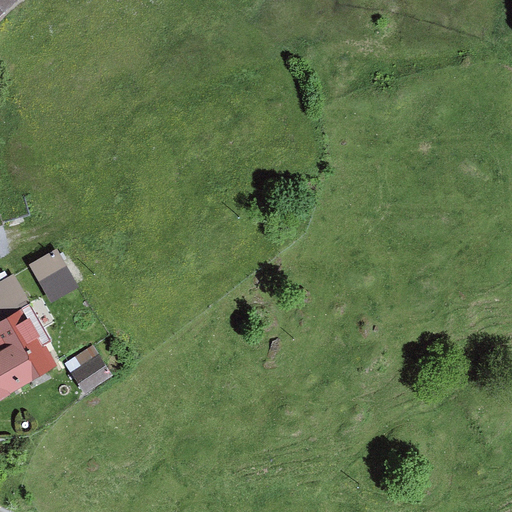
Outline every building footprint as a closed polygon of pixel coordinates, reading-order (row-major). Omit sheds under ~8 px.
[(0,0),(0,8),(9,0),(0,0)] [(0,146),(0,227),(26,219),(1,146),(0,146)] [(58,251),(31,266),(51,303),(78,288),(58,251)] [(0,348),(1,350),(0,350),(0,399),(61,365),(12,276),(0,282),(0,348)] [(100,356),(73,374),(86,394),(113,376),(100,356)]
